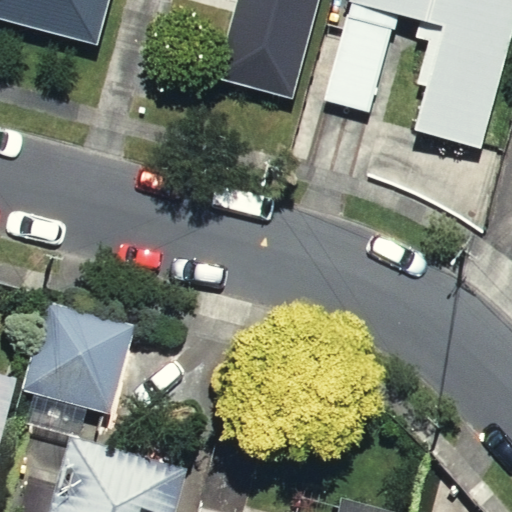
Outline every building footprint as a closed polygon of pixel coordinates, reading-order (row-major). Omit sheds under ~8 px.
[(0,0),(0,26),(84,48),(96,0),(0,0)] [(218,0),(197,82),(284,104),(310,0),(218,0)] [(511,0),(325,0),(299,98),(363,115),(389,15),(418,22),(391,123),(491,149),(511,69),(511,0)] [(136,326),(47,302),(22,391),(112,415),(136,326)] [(0,444),(18,378),(0,372),(0,444)] [(178,511),(191,467),(71,434),(49,511),(178,511)] [(336,511),(227,511),(198,504),(195,511),(400,511),(401,510),(341,495),(336,511)]
